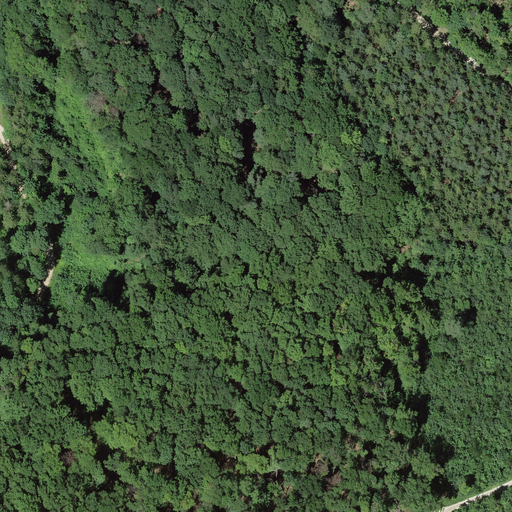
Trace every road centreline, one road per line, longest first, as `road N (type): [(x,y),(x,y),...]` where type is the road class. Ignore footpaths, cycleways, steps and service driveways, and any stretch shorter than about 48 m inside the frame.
road 1 (track): [(0,337),(46,277),(49,237),(0,129)]
road 2 (track): [(511,92),(396,0)]
